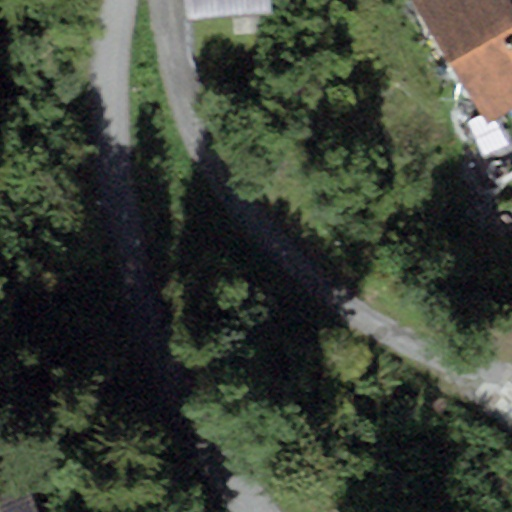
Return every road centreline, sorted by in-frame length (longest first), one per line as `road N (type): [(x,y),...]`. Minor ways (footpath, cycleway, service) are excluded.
road 1 (residential): [(150,0),(173,82),(261,231),(433,361),(511,407)]
road 2 (residential): [(245,511),(140,304),(107,160),(107,0)]
